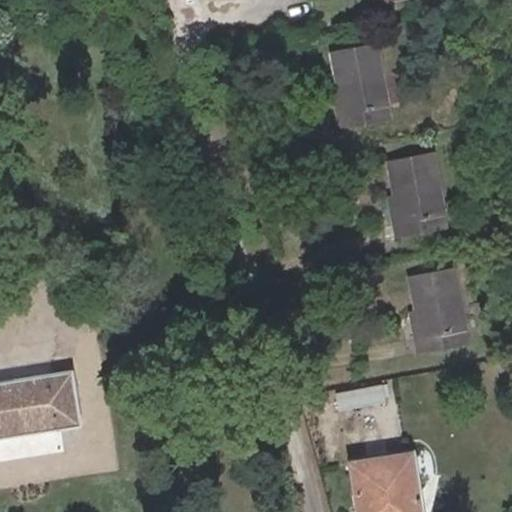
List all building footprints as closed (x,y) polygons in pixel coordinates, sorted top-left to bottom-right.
[(343,112),(336,114),(339,128),(389,117),(375,44),(330,50),(338,87),(343,112)] [(331,88),(336,114),(343,112),(338,87),(331,88)] [(401,220),(394,222),(397,238),(448,228),(434,151),(389,159),(396,195),(401,220)] [(389,197),(394,222),(401,220),(396,195),(389,197)] [(485,219),(464,223),(468,243),(489,239),(485,219)] [(409,274),(417,311),(423,335),(416,337),(420,353),(472,343),(457,265),(409,274)] [(423,335),(417,311),(411,312),(416,337),(423,335)] [(0,437),(79,425),(71,369),(0,380),(0,437)] [(386,384),(342,390),(344,405),(388,398),(386,384)] [(416,511),(407,456),(351,464),(357,511),(416,511)]
